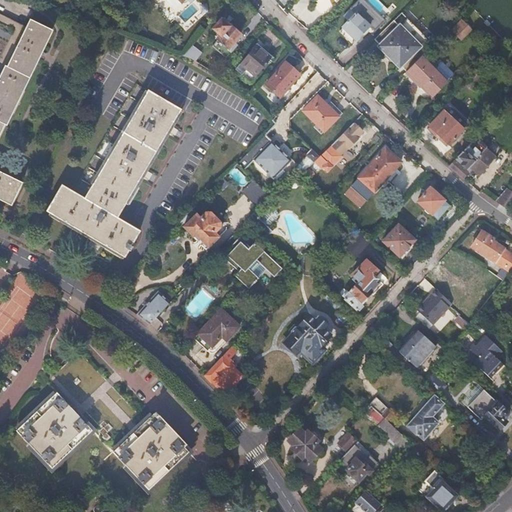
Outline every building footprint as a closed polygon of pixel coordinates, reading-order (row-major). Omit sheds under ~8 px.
[(391,17),(375,0),(362,0),(351,10),(355,15),(345,25),(358,39),(376,22),(381,27),(391,17)] [(122,7),(115,13),(121,19),(128,13),(122,7)] [(0,196),(10,201),(20,180),(0,169),(0,128),(10,108),(12,109),(23,87),(21,87),(50,27),(29,16),(25,24),(0,11),(0,196)] [(388,28),(380,36),(385,40),(383,42),(404,65),(406,63),(411,68),(427,53),(430,50),(425,45),(433,37),(412,15),(403,23),(399,18),(396,22),(388,28)] [(112,16),(105,22),(110,28),(117,21),(112,16)] [(228,25),(221,19),(213,28),(212,30),(219,36),(216,41),(226,49),(240,34),(229,24),(228,25)] [(456,34),(462,39),(471,32),(465,25),(456,34)] [(196,62),(201,50),(189,44),(183,56),(196,62)] [(254,77),(268,59),(253,46),(238,64),(254,77)] [(427,53),(411,68),(435,94),(457,72),(444,59),(438,65),(427,53)] [(278,96),(299,74),(286,61),(264,83),(278,96)] [(223,78),(229,82),(238,70),(231,63),(228,67),(220,76),(223,78)] [(104,244),(123,255),(127,248),(130,250),(133,245),(130,243),(138,230),(115,217),(132,188),(146,164),(160,142),(179,109),(160,97),(134,83),(114,118),(97,146),(86,165),(71,190),(61,184),(54,196),(44,191),(37,203),(46,209),(46,210),(54,214),(83,232),(104,244)] [(301,110),(322,132),(341,113),(330,102),(326,105),(316,95),(301,110)] [(462,127),(468,121),(452,104),(431,124),(449,144),(464,129),(462,127)] [(313,161),(309,165),(315,171),(318,169),(322,172),(337,158),(336,156),(342,150),(343,150),(352,141),(351,141),(361,131),(352,122),(317,157),(313,161)] [(236,163),(242,169),(253,158),(273,177),(273,176),(282,168),(290,159),(264,134),(247,151),(236,163)] [(472,145),(449,166),(463,178),(473,168),(480,174),(497,157),(487,147),(489,145),(481,136),(472,145)] [(283,143),(278,148),(287,155),(292,150),(283,143)] [(357,177),(373,191),(399,161),(383,147),(357,177)] [(305,154),(313,161),(317,157),(309,150),(305,154)] [(282,168),(273,176),(275,178),(284,170),(282,168)] [(267,196),(251,179),(240,191),(256,208),(265,198),(267,196)] [(417,201),(437,219),(450,206),(430,187),(426,192),(422,189),(420,191),(423,195),(417,201)] [(511,206),(511,193),(502,206),(509,211),(511,206)] [(220,225),(219,221),(209,211),(204,211),(199,217),(195,213),(182,227),(192,236),(194,234),(207,246),(218,236),(213,231),(220,225)] [(382,240),(399,255),(414,239),(397,223),(382,240)] [(370,239),(369,239),(360,230),(346,244),(356,254),(370,239)] [(506,266),(511,256),(511,255),(494,241),(495,240),(484,231),(473,245),(495,262),(497,259),(506,266)] [(237,238),(222,255),(235,268),(238,265),(241,268),(239,270),(235,275),(249,287),(254,282),(257,279),(256,279),(258,277),(248,268),(256,259),(266,268),(274,275),(282,267),(254,241),(248,248),(237,238)] [(258,277),(266,268),(256,259),(248,268),(258,277)] [(378,270),(367,260),(352,275),(360,282),(349,293),(347,291),(343,297),(345,299),(344,299),(356,311),(358,310),(360,312),(365,307),(363,305),(373,294),(374,295),(384,285),(374,275),(378,270)] [(487,269),(478,264),(471,276),(479,281),(487,269)] [(461,318),(469,326),(476,316),(488,301),(505,279),(497,275),(491,284),(488,285),(486,285),(469,309),(467,308),(461,314),(459,316),(461,318)] [(447,299),(432,285),(423,295),(422,294),(416,301),(417,303),(413,307),(428,321),(447,299)] [(159,290),(137,314),(143,317),(150,323),(170,301),(159,290)] [(195,317),(213,299),(203,290),(185,308),(195,317)] [(456,309),(454,307),(451,311),(458,317),(459,316),(461,314),(456,309)] [(240,325),(221,308),(198,332),(212,345),(222,335),(227,339),(240,325)] [(298,349),(311,360),(324,346),(321,343),(330,333),(324,327),(326,325),(316,316),(315,318),(308,313),(298,324),(294,324),(289,329),(289,333),(283,340),(295,352),(298,349)] [(457,323),(465,331),(469,326),(461,318),(457,323)] [(414,368),(433,347),(418,333),(399,354),(414,368)] [(384,338),(377,345),(385,353),(392,346),(384,338)] [(472,365),(489,380),(501,367),(493,359),(497,354),(484,342),(475,352),(472,349),(471,350),(469,353),(468,356),(468,359),(470,362),(472,365)] [(205,374),(216,385),(236,363),(231,357),(238,350),(232,344),(205,374)] [(454,345),(449,352),(453,355),(458,349),(454,345)] [(437,377),(432,382),(440,391),(445,387),(437,377)] [(52,468),(92,430),(58,393),(17,430),(52,468)] [(372,399),(383,411),(389,416),(395,410),(378,393),(372,399)] [(473,406),(484,417),(498,431),(506,424),(503,421),(508,414),(494,400),(485,394),(473,406)] [(370,405),(366,409),(376,418),(383,411),(372,399),(368,403),(370,405)] [(440,407),(431,399),(404,427),(418,441),(433,425),(438,426),(445,419),(445,415),(438,409),(440,407)] [(473,406),(458,420),(459,421),(470,431),(484,417),(473,406)] [(113,450),(147,488),(189,451),(154,413),(113,450)] [(399,427),(389,416),(382,424),(393,435),(392,438),(397,443),(399,441),(406,448),(413,440),(399,427)] [(304,435),(299,430),(289,440),(295,445),(293,448),(302,457),(305,455),(311,460),(320,450),(314,444),(316,441),(307,433),(304,435)] [(358,438),(351,432),(342,442),(349,449),(354,444),(354,443),(358,438)] [(413,440),(406,448),(415,456),(422,450),(416,444),(413,440)] [(349,452),(343,459),(349,465),(347,468),(346,470),(346,471),(348,473),(350,474),(353,474),(359,479),(365,473),(366,472),(369,473),(373,469),(370,466),(376,460),(370,454),(367,457),(361,451),(354,444),(349,449),(348,451),(349,452)] [(426,495),(443,511),(459,495),(442,479),(426,495)] [(355,500),(367,511),(373,511),(382,503),(366,489),(359,497),(355,500)] [(367,511),(355,500),(351,505),(358,511),(367,511)]
